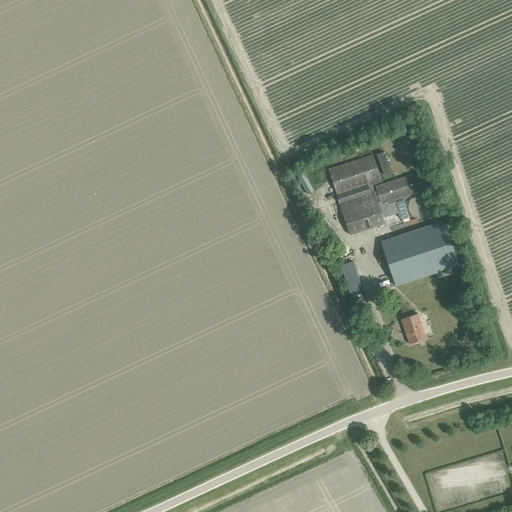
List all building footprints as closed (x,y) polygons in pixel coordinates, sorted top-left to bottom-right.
[(328,170),(337,196),(381,181),(373,155),(328,170)] [(375,187),(377,192),(374,193),(374,192),(339,203),(350,236),(408,217),(403,200),(379,208),(377,201),(379,200),(381,205),(427,190),(421,172),(375,187)] [(431,212),(432,208),(431,206),(431,204),(429,201),(427,200),(425,199),(423,198),(421,198),(417,199),(415,200),(414,201),(412,204),(411,208),(412,212),(413,214),(414,216),(417,218),(419,218),(422,218),(425,218),(429,215),(430,214),(431,212)] [(381,242),(396,286),(459,265),(444,221),(381,242)] [(341,266),(351,295),(363,291),(353,262),(341,266)] [(401,320),(402,320),(410,344),(409,344),(409,345),(426,339),(418,315),(418,314),(401,320)]
